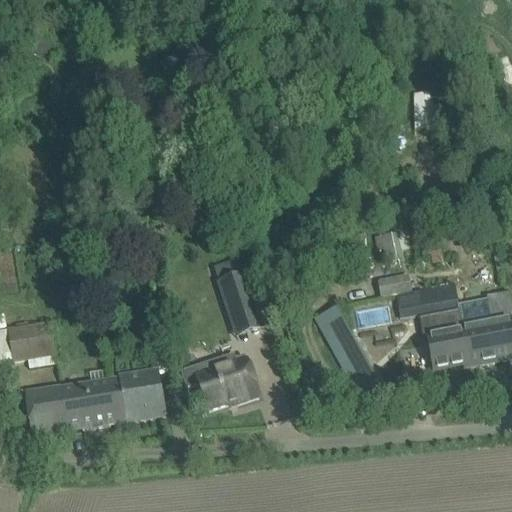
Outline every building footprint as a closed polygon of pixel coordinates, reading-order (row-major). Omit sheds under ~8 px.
[(0,59),(0,102),(5,103),(10,61),(0,59)] [(406,257),(402,234),(381,238),(386,263),(403,260),(403,258),(406,257)] [(73,245),(70,270),(82,272),(86,247),(73,245)] [(231,321),(257,312),(245,276),(219,285),(231,321)] [(396,298),(413,295),(409,276),(377,282),(381,301),(396,298)] [(413,295),(396,298),(399,315),(457,305),(455,288),(413,295)] [(511,295),(497,299),(501,323),(508,324),(510,337),(511,336),(511,295)] [(376,380),(336,309),(314,321),(354,392),(376,380)] [(511,361),(511,336),(510,337),(508,324),(501,323),(491,325),(490,317),(486,314),(475,316),(472,320),(473,328),(462,331),(468,369),(508,362),(511,361)] [(10,331),(16,362),(55,354),(49,323),(10,331)] [(71,336),(65,331),(59,331),(55,336),(56,345),(60,347),(67,347),(71,341),(71,336)] [(435,375),(468,369),(462,331),(428,337),(429,346),(415,348),(420,371),(433,369),(435,375)] [(247,363),(237,366),(234,357),(215,363),(218,373),(218,375),(199,382),(198,379),(197,380),(208,413),(233,405),(236,404),(237,406),(259,399),(247,363)] [(166,420),(163,400),(159,375),(109,383),(115,428),(166,420)] [(67,436),(99,431),(115,428),(109,383),(61,391),(67,436)] [(32,441),(67,436),(61,391),(25,397),(32,441)]
